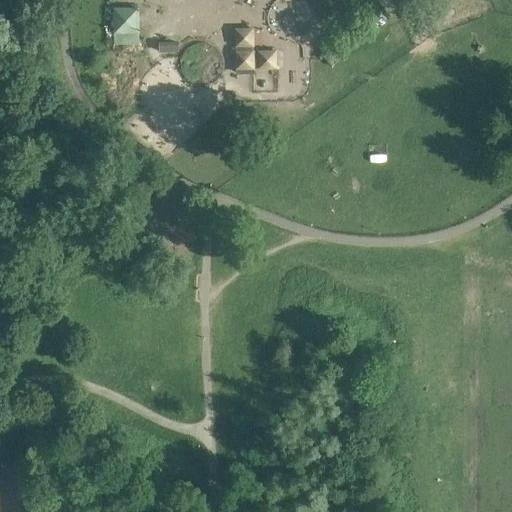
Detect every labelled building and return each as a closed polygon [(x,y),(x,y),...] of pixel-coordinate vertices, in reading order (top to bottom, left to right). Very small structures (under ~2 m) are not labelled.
[(368,21),(381,10),(375,4),(363,14),(368,21)] [(139,42),(138,7),(114,8),(114,43),(139,42)] [(348,37),(361,27),(356,20),(343,31),(348,37)] [(276,68),(276,51),(253,52),(253,29),(236,29),(237,73),(254,73),(254,68),(276,68)] [(327,54),(340,44),(335,37),(322,48),(327,54)]
